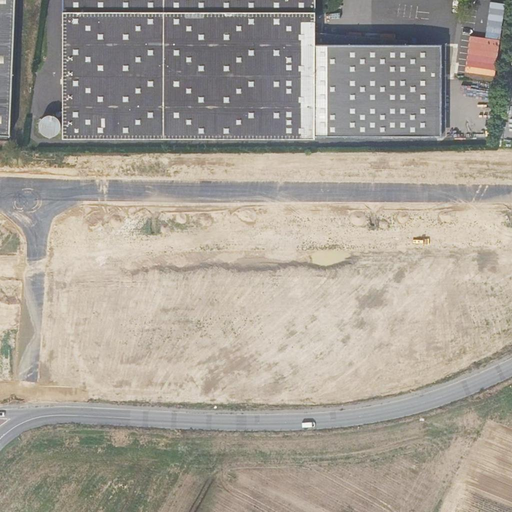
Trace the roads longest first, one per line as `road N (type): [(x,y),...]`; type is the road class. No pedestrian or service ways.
road 1 (tertiary): [(511,194),(38,194)]
road 2 (unclassified): [(38,194),(16,423)]
